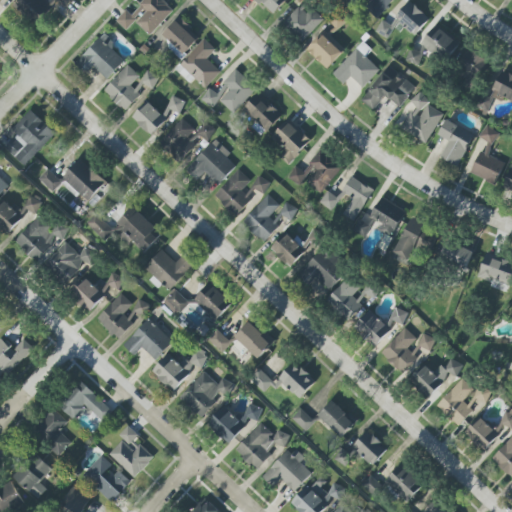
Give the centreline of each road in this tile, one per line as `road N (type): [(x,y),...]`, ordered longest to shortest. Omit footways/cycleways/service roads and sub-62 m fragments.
road 1 (residential): [(0,35),(503,511)]
road 2 (residential): [(209,0),(381,157),(511,227)]
road 3 (residential): [(0,271),(251,511)]
road 4 (residential): [(0,113),(106,0)]
